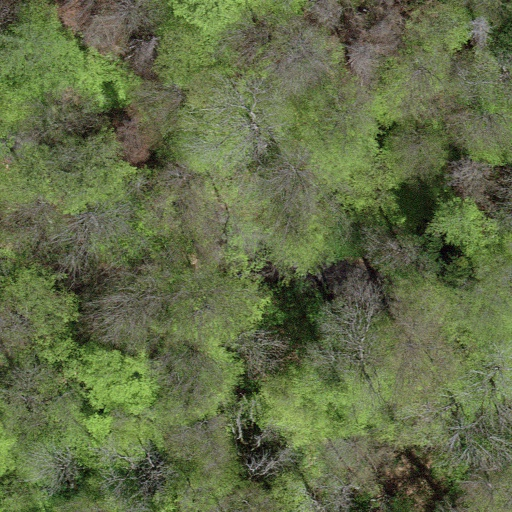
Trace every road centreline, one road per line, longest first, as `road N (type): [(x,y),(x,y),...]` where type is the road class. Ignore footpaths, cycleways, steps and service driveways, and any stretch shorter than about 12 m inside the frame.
road 1 (unclassified): [(511,343),(381,296),(0,131)]
road 2 (track): [(285,256),(125,268),(0,255)]
